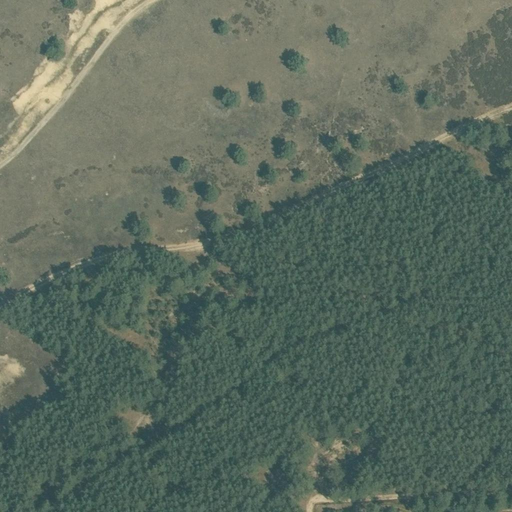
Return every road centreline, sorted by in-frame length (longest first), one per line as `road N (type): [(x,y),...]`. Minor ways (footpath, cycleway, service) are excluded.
road 1 (track): [(511,106),(225,235),(121,251),(25,296)]
road 2 (track): [(309,511),(310,501),(511,490)]
